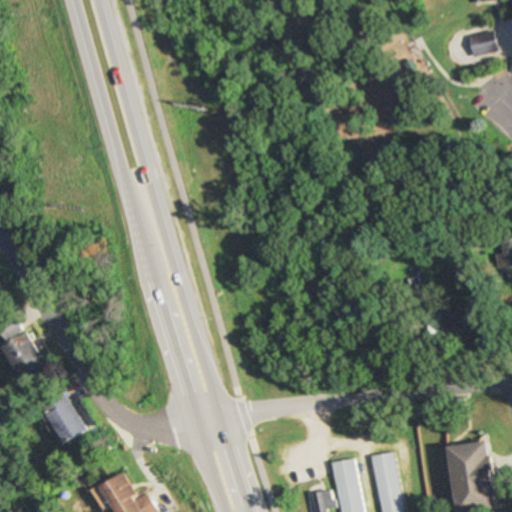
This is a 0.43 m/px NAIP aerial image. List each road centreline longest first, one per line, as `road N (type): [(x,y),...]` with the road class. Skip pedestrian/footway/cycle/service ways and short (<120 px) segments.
road 1 (primary): [(254,511),(105,0)]
road 2 (primary): [(71,0),(194,416)]
road 3 (residential): [(194,416),(511,381)]
road 4 (residential): [(0,236),(109,401),(148,423),(194,416)]
